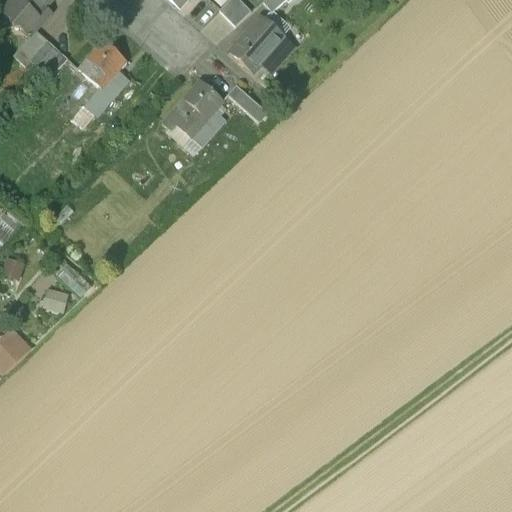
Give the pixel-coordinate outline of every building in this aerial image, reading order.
[(50,0),(12,0),(0,13),(10,22),(16,21),(21,26),(21,32),(30,40),(35,35),(51,17),(45,12),(53,3),(50,0)] [(165,0),(179,12),(189,0),(165,0)] [(236,0),(234,0),(219,14),(234,29),(251,14),(236,0)] [(269,0),(263,6),(271,16),(286,3),(288,5),(293,0),(269,0)] [(260,20),(229,56),(253,77),(262,66),(272,75),(294,50),(260,20)] [(65,63),(35,35),(30,40),(12,60),(23,70),(30,63),(48,79),(65,63)] [(124,66),(101,45),(77,73),(82,77),(92,86),(111,103),(127,85),(116,75),(124,66)] [(82,77),(57,103),(68,114),(92,86),(82,77)] [(200,84),(162,127),(171,136),(176,130),(200,152),(225,124),(215,115),(224,105),(200,84)] [(267,117),(236,89),(227,99),(258,127),(267,117)] [(6,213),(0,219),(0,225),(6,231),(16,221),(6,213)] [(1,275),(18,281),(24,265),(7,259),(1,275)] [(62,315),(68,295),(48,289),(42,308),(62,315)] [(0,341),(0,374),(4,379),(30,354),(10,333),(1,341),(0,341)]
